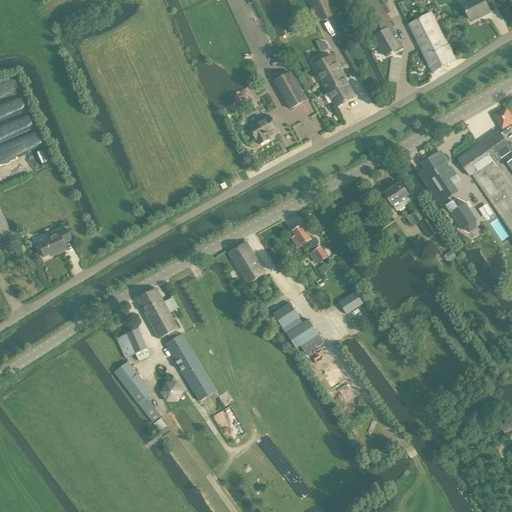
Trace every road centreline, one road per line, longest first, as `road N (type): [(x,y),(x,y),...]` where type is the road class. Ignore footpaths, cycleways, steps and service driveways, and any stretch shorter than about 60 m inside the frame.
road 1 (unclassified): [(0,330),(511,36)]
road 2 (tertiary): [(0,374),(511,82)]
road 3 (track): [(188,392),(226,447),(245,443),(253,426),(200,277)]
road 4 (track): [(159,347),(148,369),(166,415),(236,511)]
